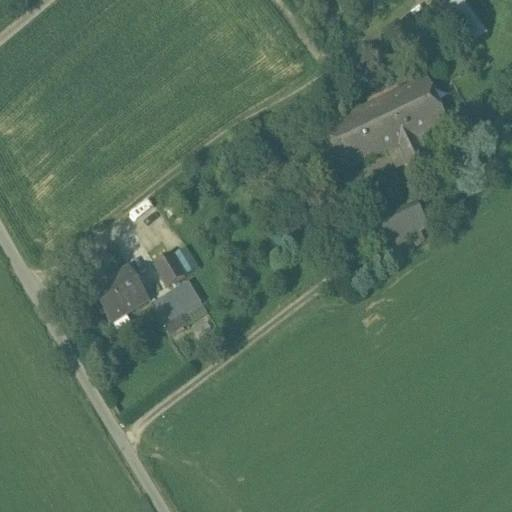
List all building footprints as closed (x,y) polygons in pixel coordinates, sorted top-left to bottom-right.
[(486,35),(460,0),(451,0),(435,12),(463,51),(486,35)] [(427,79),(322,129),(343,173),(399,147),(416,139),(448,124),(427,79)] [(416,139),(399,147),(408,166),(425,158),(416,139)] [(428,229),(417,205),(402,212),(413,236),(428,229)] [(402,212),(369,228),(380,252),(413,236),(402,212)] [(185,280),(171,257),(155,268),(169,290),(185,280)] [(129,271),(92,294),(109,322),(123,313),(126,318),(149,304),(129,271)] [(189,286),(151,308),(163,329),(201,306),(189,286)]
